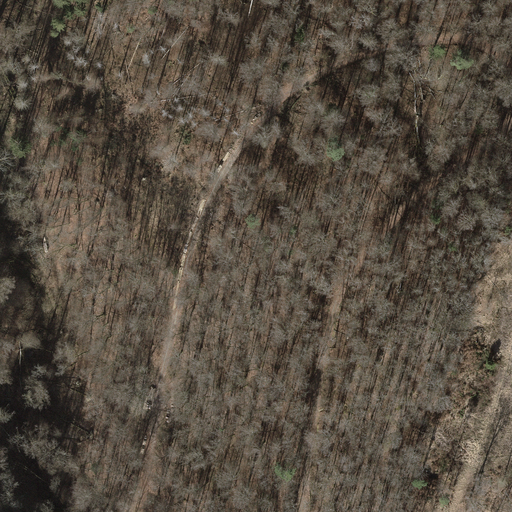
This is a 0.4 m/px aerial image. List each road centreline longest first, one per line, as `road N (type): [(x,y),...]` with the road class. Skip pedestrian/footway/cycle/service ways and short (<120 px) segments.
road 1 (track): [(141,511),(202,221),(254,124),(333,68),(417,41),(455,41),(511,73)]
road 2 (track): [(511,125),(439,174),(365,252),(332,314),(301,511)]
road 3 (track): [(53,0),(33,146),(45,233),(66,299),(51,387)]
